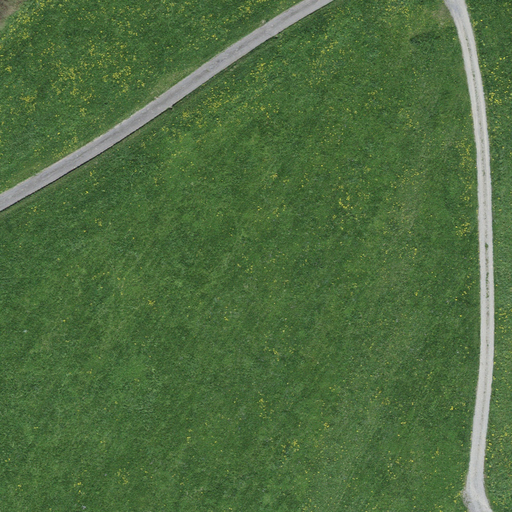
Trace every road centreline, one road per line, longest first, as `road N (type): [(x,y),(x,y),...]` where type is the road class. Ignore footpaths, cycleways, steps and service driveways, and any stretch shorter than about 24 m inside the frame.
road 1 (track): [(491,511),(477,478),(492,328),(481,79),(453,0)]
road 2 (unclassified): [(0,203),(327,0)]
